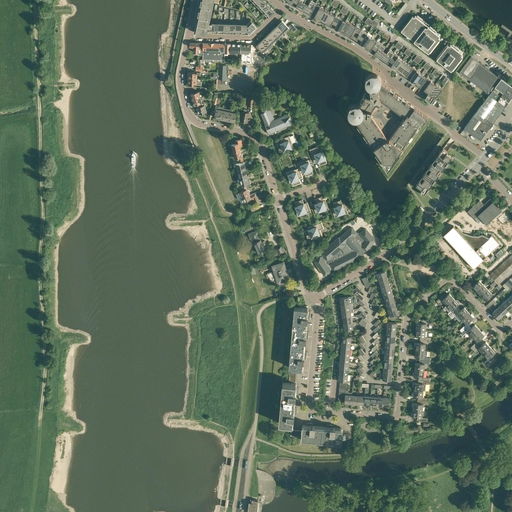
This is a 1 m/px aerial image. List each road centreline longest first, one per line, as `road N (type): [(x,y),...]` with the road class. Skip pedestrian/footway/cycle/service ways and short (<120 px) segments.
road 1 (track): [(35,0),(46,372),(30,511)]
road 2 (residential): [(511,320),(496,326),(445,280),(406,316),(398,414),(331,412),(307,406),(316,297)]
road 3 (residential): [(486,157),(383,69),(281,8)]
road 4 (residential): [(277,199),(254,138),(186,113),(179,75),(187,36)]
road 5 (residential): [(316,297),(378,257),(479,165)]
